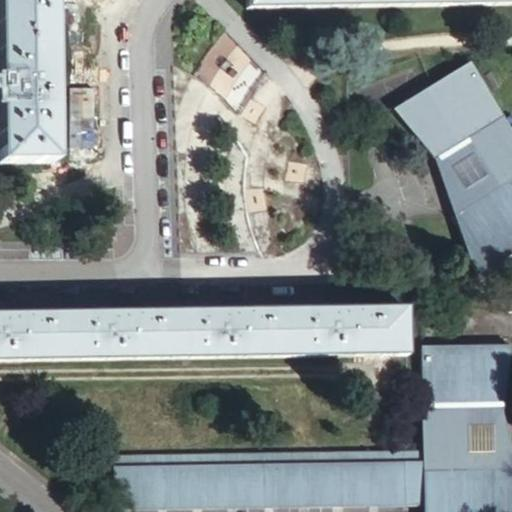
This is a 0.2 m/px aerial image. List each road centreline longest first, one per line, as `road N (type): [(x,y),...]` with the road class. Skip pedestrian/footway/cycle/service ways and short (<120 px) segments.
road 1 (residential): [(150,283),(303,284),(324,161),(254,140),(146,141)]
road 2 (residential): [(0,280),(150,283)]
road 3 (residential): [(146,141),(143,22),(161,0)]
road 4 (residential): [(150,283),(146,141)]
